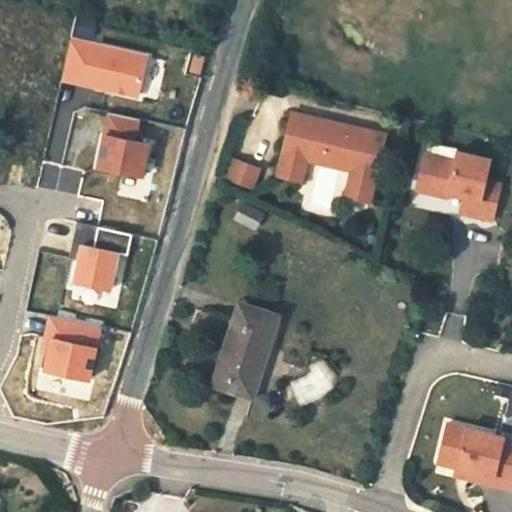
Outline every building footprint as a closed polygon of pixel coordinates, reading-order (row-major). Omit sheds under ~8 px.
[(71,39),(62,82),(139,97),(147,57),(71,39)] [(187,57),(183,75),(193,78),(198,60),(187,57)] [(307,155),(310,145),(354,158),(351,168),(346,185),(357,188),(355,196),(367,200),(386,132),(294,107),(277,170),(297,176),(301,160),(305,161),(307,155)] [(106,115),(95,169),(142,178),(149,145),(133,142),(137,121),(106,115)] [(310,145),(307,155),(351,168),(354,158),(310,145)] [(424,152),(415,188),(438,194),(439,190),(447,192),(462,195),(458,210),(492,217),(500,183),(485,179),(490,158),(457,150),(454,159),(424,152)] [(252,191),(261,169),(230,156),(221,177),(252,191)] [(301,160),(297,176),(301,177),(305,161),(301,160)] [(346,185),(344,193),(355,196),(357,188),(346,185)] [(240,201),(232,220),(257,231),(265,212),(240,201)] [(78,262),(73,283),(112,292),(120,254),(126,256),(131,236),(78,225),(74,242),(70,261),(78,262)] [(286,294),(247,281),(221,364),(260,377),(286,294)] [(45,353),(41,371),(90,381),(101,328),(47,318),(45,331),(40,353),(45,353)] [(505,436),(448,422),(438,462),(456,467),(474,472),(472,479),(511,489),(511,486),(511,450),(502,448),(505,436)] [(511,438),(505,436),(502,448),(511,450),(511,438)] [(456,467),(454,475),(472,479),(474,472),(456,467)]
